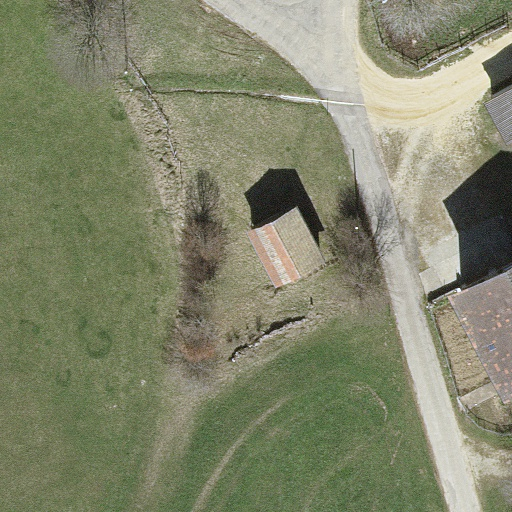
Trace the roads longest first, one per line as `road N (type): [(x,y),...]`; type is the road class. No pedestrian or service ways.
road 1 (residential): [(315,44),(396,289)]
road 2 (track): [(459,511),(396,289)]
